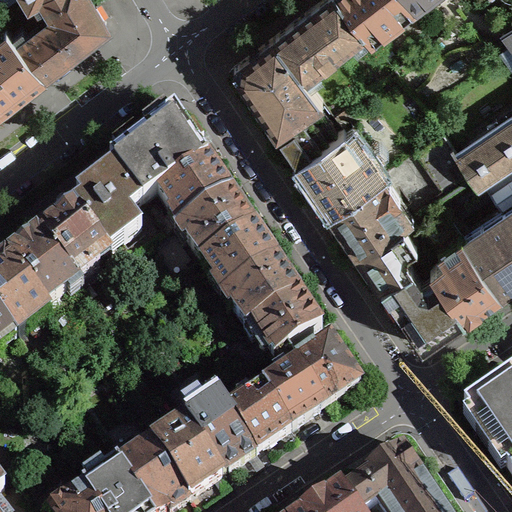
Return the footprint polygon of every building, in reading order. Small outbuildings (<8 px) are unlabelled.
[(43,0),(53,14),(18,41),(43,73),(103,27),(105,20),(92,0),(43,0)] [(321,0),(274,36),(304,76),(365,29),(342,0),(321,0)] [(404,15),(400,10),(412,1),(411,0),(342,0),(365,29),(368,34),(380,25),(384,30),(404,15)] [(0,106),(43,73),(18,41),(5,26),(0,30),(0,106)] [(511,28),(499,38),(507,50),(499,56),(511,70),(511,107),(487,122),(493,130),(458,154),(473,176),(446,194),(438,199),(466,242),(500,292),(511,283),(511,28)] [(274,36),(234,66),(277,130),(281,127),(307,109),(322,99),(304,76),(274,36)] [(299,159),(339,132),(322,106),(311,114),(307,109),(281,127),(285,132),(280,135),(296,160),(298,158),(299,159)] [(174,112),(110,160),(119,173),(143,204),(157,195),(208,161),(174,112)] [(324,196),(332,208),(376,177),(378,177),(369,164),(378,158),(369,145),(360,151),(344,128),(339,132),(299,159),(307,171),(306,172),(322,196),(324,196)] [(443,132),(416,151),(446,194),(473,176),(458,154),(443,132)] [(208,161),(157,195),(171,216),(175,213),(184,226),(230,194),(208,161)] [(103,185),(99,179),(77,196),(81,202),(73,208),(105,251),(120,239),(124,244),(142,231),(129,215),(143,204),(119,173),(103,185)] [(332,208),(331,208),(360,252),(403,223),(406,221),(393,202),(400,197),(392,184),(384,189),(376,177),(332,208)] [(182,227),(190,239),(186,242),(201,263),(253,228),(230,194),(184,226),(182,227)] [(66,208),(55,216),(57,219),(54,222),(39,233),(75,280),(78,285),(100,268),(94,261),(106,252),(105,251),(73,208),(72,208),(68,211),(66,208)] [(405,243),(413,237),(403,223),(360,252),(382,284),(412,263),(406,254),(408,247),(405,243)] [(215,285),(219,282),(227,294),(276,261),(253,228),(201,263),(215,285)] [(31,234),(30,234),(23,239),(23,241),(23,242),(23,243),(22,244),(23,246),(6,258),(42,306),(46,310),(68,294),(64,289),(75,280),(39,233),(36,236),(35,235),(34,235),(33,235),(31,234)] [(500,292),(466,242),(431,265),(437,274),(465,315),(500,292)] [(0,318),(9,331),(13,336),(35,319),(31,314),(42,306),(6,258),(4,260),(3,259),(0,258),(0,318)] [(235,306),(232,309),(246,330),(250,327),(299,295),(276,261),(227,294),(235,306)] [(428,280),(423,279),(412,263),(382,284),(423,344),(465,315),(437,274),(428,280)] [(299,295),(250,327),(273,361),(322,328),(299,295)] [(0,345),(2,344),(0,341),(0,337),(9,331),(0,318),(0,345)] [(298,366),(327,408),(360,386),(330,340),(296,363),(298,366)] [(298,366),(263,389),(292,432),(327,408),(298,366)] [(511,373),(464,406),(511,474),(511,473),(511,373)] [(257,455),(292,432),(263,389),(228,412),(257,455)] [(257,455),(228,412),(223,405),(211,413),(207,407),(185,422),(190,429),(223,478),(257,455)] [(170,442),(166,436),(152,445),(190,500),(223,478),(190,429),(170,442)] [(135,464),(122,473),(148,511),(172,511),(190,500),(152,445),(131,459),(135,464)] [(367,511),(378,505),(382,511),(446,511),(402,448),(359,477),(361,480),(343,492),(356,511),(367,511)] [(148,511),(122,473),(116,464),(83,487),(85,490),(99,511),(148,511)] [(356,511),(343,492),(341,489),(326,499),(325,497),(302,511),(356,511)] [(99,511),(85,490),(66,502),(65,500),(48,511),(99,511)]
